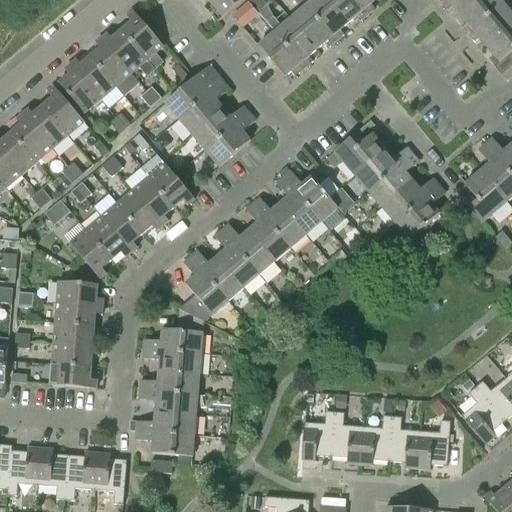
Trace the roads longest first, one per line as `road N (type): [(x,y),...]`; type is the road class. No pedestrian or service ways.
road 1 (residential): [(0,416),(117,424),(127,287),(294,140)]
road 2 (residential): [(294,140),(403,47),(469,126),(511,91)]
road 3 (residential): [(294,140),(162,0)]
road 4 (residential): [(357,511),(363,491),(440,497),(465,491),(511,457)]
road 5 (residential): [(0,94),(111,0)]
